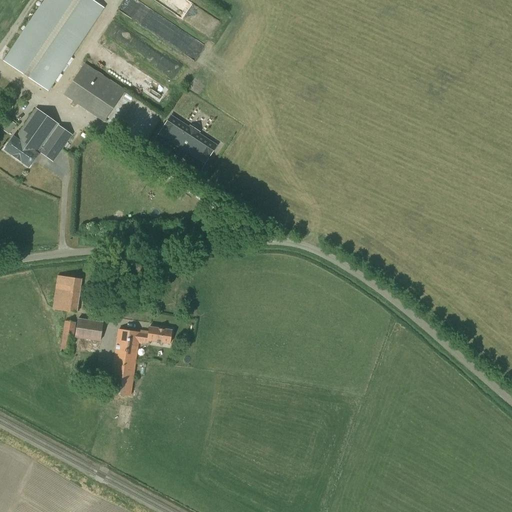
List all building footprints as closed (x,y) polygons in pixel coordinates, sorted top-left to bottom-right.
[(47,91),(103,8),(91,0),(46,0),(5,62),(47,91)] [(104,123),(125,91),(85,64),(63,95),(104,123)] [(80,141),(36,110),(16,138),(13,137),(4,150),(29,168),(38,155),(37,154),(39,152),(61,168),(80,141)] [(209,156),(216,146),(171,116),(164,126),(165,127),(163,130),(162,130),(155,140),(201,169),(207,159),(206,159),(208,155),(209,156)] [(76,313),(81,279),(57,276),(52,309),(76,313)] [(100,341),(103,322),(77,319),(75,338),(100,341)] [(71,355),(75,322),(64,321),(60,353),(71,355)] [(114,357),(136,360),(138,344),(141,344),(141,343),(149,344),(149,341),(170,344),(172,331),(149,328),(148,332),(140,331),(140,333),(118,329),(114,357)] [(131,396),(136,360),(114,357),(108,393),(131,396)]
